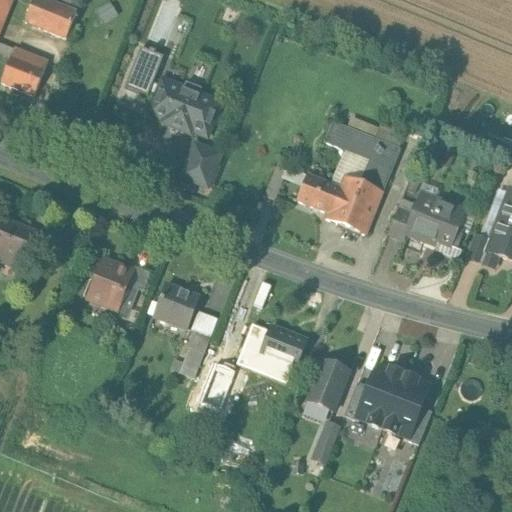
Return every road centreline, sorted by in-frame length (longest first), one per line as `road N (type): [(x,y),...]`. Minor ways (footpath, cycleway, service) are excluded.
road 1 (residential): [(511,332),(380,300),(0,154)]
road 2 (unknown): [(31,166),(61,68),(49,50),(23,38)]
